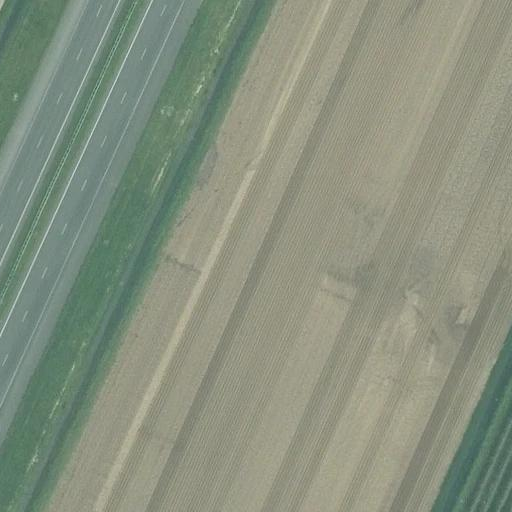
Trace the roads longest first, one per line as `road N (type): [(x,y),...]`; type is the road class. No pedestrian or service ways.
road 1 (motorway): [(0,376),(169,0)]
road 2 (motorway): [(105,0),(0,233)]
